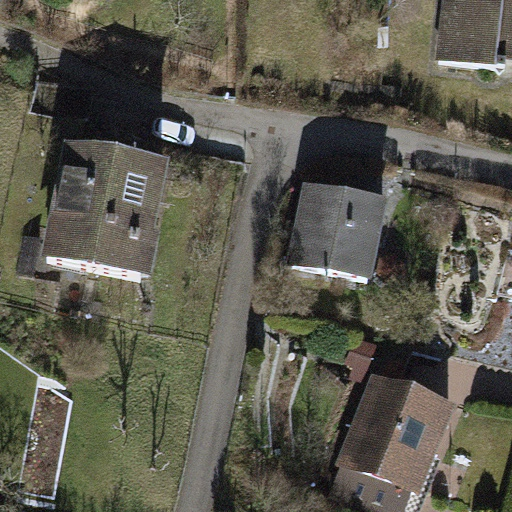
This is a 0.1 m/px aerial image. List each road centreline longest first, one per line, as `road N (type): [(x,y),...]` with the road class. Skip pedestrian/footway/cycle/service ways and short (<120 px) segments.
road 1 (residential): [(192,511),(277,111)]
road 2 (residential): [(277,111),(511,169)]
road 3 (residential): [(89,72),(277,111)]
